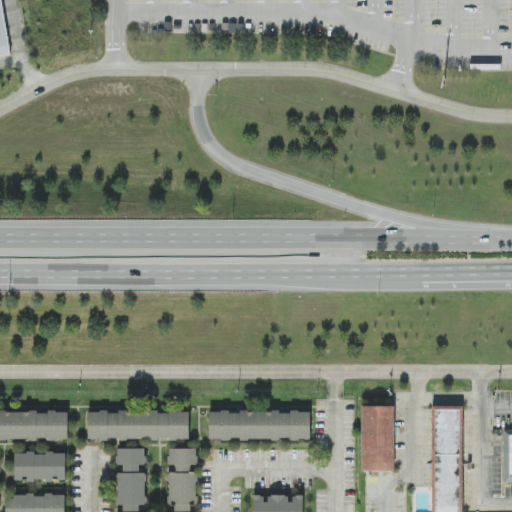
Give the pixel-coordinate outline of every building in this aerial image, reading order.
[(0,0),(0,56),(12,54),(2,0),(0,0)] [(395,405),(362,405),(362,471),(395,471),(395,405)] [(463,511),(463,405),(432,405),(432,511),(463,511)] [(189,440),(189,409),(88,410),(88,440),(189,440)] [(0,440),(68,440),(68,410),(0,410),(0,440)] [(209,440),(310,441),(311,410),(209,410),(209,440)] [(511,483),(511,428),(503,429),(503,483),(511,483)] [(167,448),(167,511),(197,511),(197,447),(167,448)] [(146,511),(146,448),(116,448),(116,511),(146,511)] [(66,451),(14,451),(14,481),(66,481),(66,451)] [(66,511),(66,493),(5,493),(5,511),(66,511)] [(304,511),(304,494),(253,494),(253,511),(304,511)]
